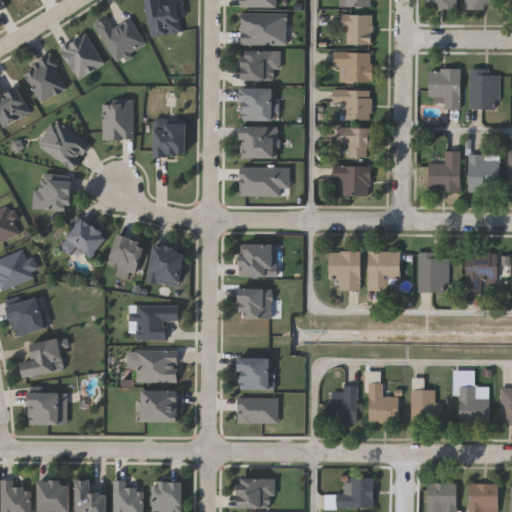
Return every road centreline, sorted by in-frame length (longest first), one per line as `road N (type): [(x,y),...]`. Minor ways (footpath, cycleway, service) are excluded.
road 1 (residential): [(211,0),(210,452)]
road 2 (residential): [(315,452),(0,451)]
road 3 (residential): [(408,0),(403,223)]
road 4 (residential): [(309,222),(511,223)]
road 5 (residential): [(309,222),(177,216),(144,207),(117,185)]
road 6 (residential): [(511,456),(315,452)]
